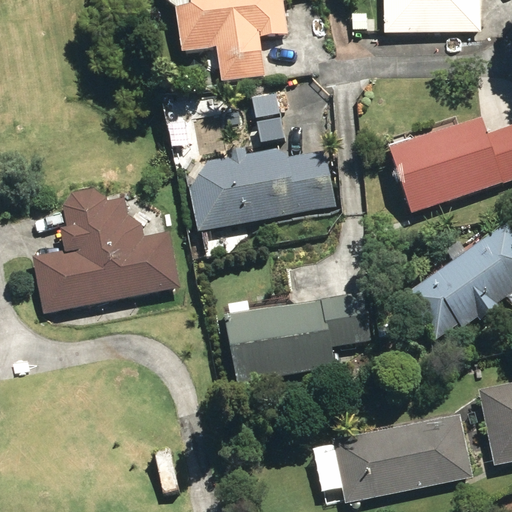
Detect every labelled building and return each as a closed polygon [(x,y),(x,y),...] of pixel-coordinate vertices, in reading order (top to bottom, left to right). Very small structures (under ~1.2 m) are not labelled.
[(212,56),(218,89),(261,83),(255,44),(284,40),(276,0),(195,0),(184,2),(186,17),(170,21),(177,62),(212,56)] [(379,0),(381,41),(477,39),(476,0),(379,0)] [(348,21),(349,36),(364,35),(363,20),(348,21)] [(223,116),(225,131),(240,129),(238,114),(223,116)] [(385,162),(407,223),(511,186),(511,133),(482,144),(477,130),(385,162)] [(186,197),(195,241),(333,212),(322,158),(285,166),(274,157),(203,172),(186,197)] [(176,295),(166,241),(139,245),(136,232),(123,224),(120,207),(103,211),(102,206),(89,199),(67,203),(59,216),(63,237),(56,238),(60,259),(29,265),(40,321),(176,295)] [(401,308),(430,349),(455,331),(459,337),(475,326),(476,329),(496,315),(494,312),(511,299),(511,291),(510,289),(511,286),(511,249),(502,236),(401,308)] [(219,329),(233,394),(332,373),(328,355),(368,347),(359,300),(219,329)] [(511,391),(476,399),(492,474),(511,469),(511,391)] [(328,450),(341,511),(342,511),(470,485),(457,423),(328,450)] [(168,456),(172,495),(187,494),(183,455),(168,456)]
